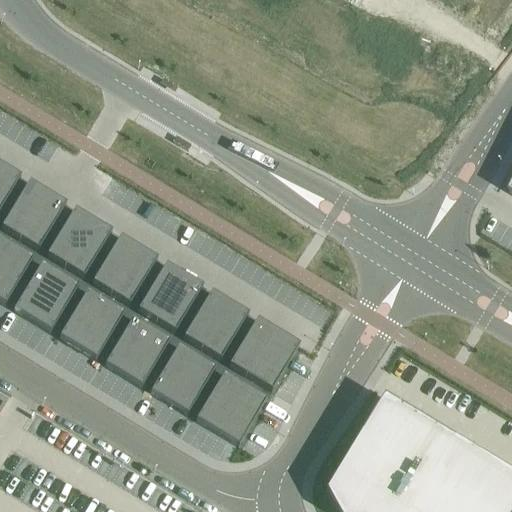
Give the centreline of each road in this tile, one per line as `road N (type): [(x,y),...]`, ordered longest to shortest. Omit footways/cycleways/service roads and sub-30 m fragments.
road 1 (tertiary): [(11,0),(41,36),(280,181)]
road 2 (unclassified): [(0,361),(253,511)]
road 3 (unclassified): [(343,376),(261,511)]
road 4 (tertiary): [(280,181),(313,218),(394,265)]
road 5 (tertiary): [(408,241),(329,194),(280,181)]
road 6 (unclassified): [(432,255),(484,169),(485,138)]
road 7 (unclassified): [(485,138),(457,160),(408,241)]
road 8 (unclassified): [(394,265),(352,334),(343,376)]
road 9 (unclassified): [(343,376),(375,348),(417,279)]
